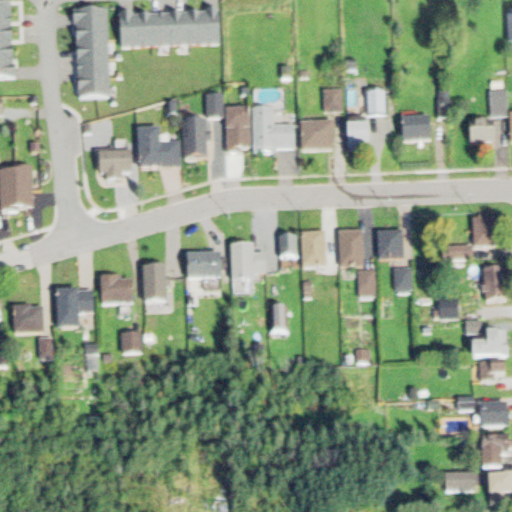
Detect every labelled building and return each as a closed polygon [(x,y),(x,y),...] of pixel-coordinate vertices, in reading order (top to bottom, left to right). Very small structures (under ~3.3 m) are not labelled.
[(0,0),(0,82),(20,83),(19,0),(0,0)] [(86,101),(114,100),(113,16),(85,16),(86,101)] [(223,50),(223,19),(125,22),(125,52),(223,50)] [(349,93),(332,93),(332,116),(349,116),(349,93)] [(393,93),(375,93),(375,119),(393,119),(393,93)] [(511,121),(511,96),(498,96),(498,121),(511,121)] [(0,118),(8,118),(8,103),(0,102),(0,118)] [(214,102),(214,122),(226,122),(226,102),(214,102)] [(253,115),(233,115),(233,155),(253,155),(253,115)] [(260,115),(260,158),(277,158),(277,154),(299,154),(299,131),(278,131),(278,115),(260,115)] [(407,122),(407,146),(434,146),(434,122),(407,122)] [(497,148),(497,126),(475,126),(475,148),(497,148)] [(192,164),(212,164),(212,127),(192,127),(192,164)] [(338,155),(338,128),(308,128),(308,155),(338,155)] [(374,152),(374,129),(354,129),(354,152),(374,152)] [(164,134),(146,134),(147,173),(186,172),(186,147),(165,148),(164,134)] [(137,177),(137,158),(107,158),(107,186),(127,186),(127,177),(137,177)] [(6,215),(36,215),(36,177),(6,177),(6,215)] [(480,224),(480,251),(502,251),(502,224),(480,224)] [(368,236),(347,236),(347,271),(368,271),(368,236)] [(330,270),(330,237),(309,237),(309,270),(330,270)] [(385,237),(385,264),(408,264),(408,237),(385,237)] [(301,242),(287,242),(287,261),(301,261),(301,242)] [(476,250),(461,253),(463,264),(478,262),(476,250)] [(238,285),(261,285),(261,277),(271,277),(271,258),(258,258),(258,251),(239,251),(238,285)] [(192,261),(195,284),(227,282),(225,258),(192,261)] [(172,306),(172,271),(152,271),(152,306),(172,306)] [(403,294),(417,294),(417,274),(403,274),(403,294)] [(511,305),(511,274),(491,274),(491,305),(511,305)] [(382,277),(366,277),(366,300),(382,300),(382,277)] [(138,283),(107,283),(107,307),(138,307),(138,283)] [(98,296),(62,297),(63,333),(85,332),(85,317),(99,316),(98,296)] [(447,306),(447,322),(464,322),(464,306),(447,306)] [(293,312),(278,313),(280,336),(294,336),(293,312)] [(19,338),(47,338),(47,313),(19,313),(19,338)] [(488,325),(473,325),(473,337),(488,337),(488,325)] [(511,362),(511,337),(492,337),(492,349),(476,349),(476,362),(511,362)] [(130,338),(130,357),(148,357),(148,338),(130,338)] [(58,344),(47,344),(47,363),(58,363),(58,344)] [(508,378),(509,366),(487,366),(486,385),(500,386),(500,378),(508,378)] [(478,404),(467,404),(467,413),(478,413),(478,404)] [(511,433),(511,409),(486,409),(486,433),(511,433)] [(511,460),(511,444),(488,444),(488,475),(506,475),(506,460),(511,460)] [(479,480),(452,477),(450,494),(477,497),(479,480)] [(511,484),(495,484),(495,509),(511,509),(511,484)]
